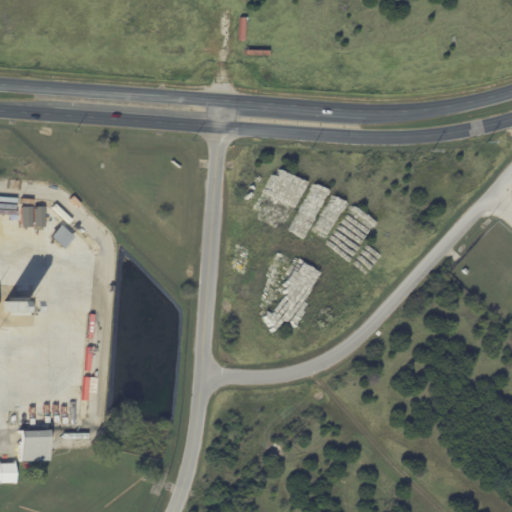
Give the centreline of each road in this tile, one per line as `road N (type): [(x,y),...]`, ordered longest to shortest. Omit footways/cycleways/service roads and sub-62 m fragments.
road 1 (residential): [(220,102),(195,436),(173,511)]
road 2 (residential): [(201,373),(274,377),(333,358),(511,173)]
road 3 (secondary): [(219,127),(398,141),(511,120)]
road 4 (track): [(495,511),(389,435),(381,417),(388,368),(408,343),(409,328),(386,307)]
road 5 (secondary): [(220,102),(0,84)]
road 6 (track): [(311,366),(327,395),(437,511)]
road 7 (secondary): [(53,115),(219,127)]
road 8 (secondary): [(511,91),(428,110),(364,113)]
road 9 (secondary): [(364,113),(220,102)]
